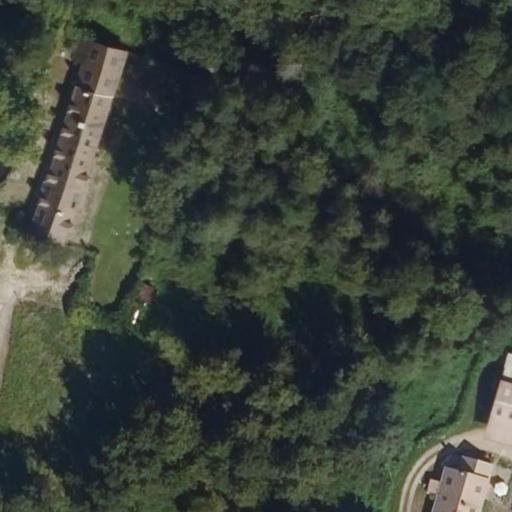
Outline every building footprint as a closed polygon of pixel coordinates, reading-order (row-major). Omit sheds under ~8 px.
[(78,264),(137,91),(103,80),(41,252),(78,264)] [(147,275),(151,258),(135,252),(128,270),(147,275)] [(148,304),(156,289),(141,281),(133,295),(148,304)] [(502,380),(511,382),(511,353),(510,353),(502,380)] [(511,442),(511,382),(502,380),(485,435),(511,442)] [(478,511),(491,465),(464,458),(460,472),(448,468),(436,511),(478,511)]
